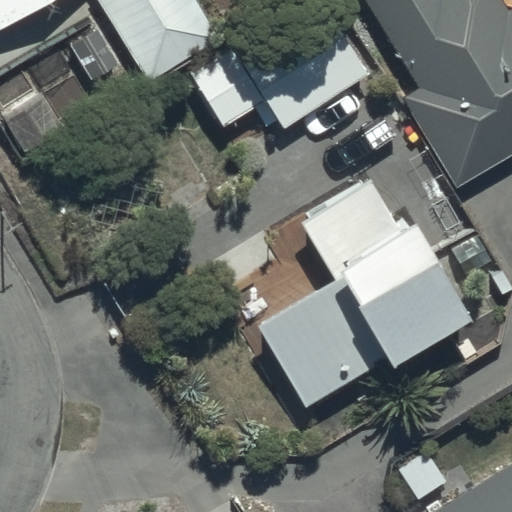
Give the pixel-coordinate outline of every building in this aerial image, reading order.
[(0,0),(0,11),(19,0),(0,0)] [(209,0),(95,0),(143,77),(225,26),(209,0)] [(256,93),(273,119),(359,64),(316,0),(291,0),(228,42),(226,39),(182,68),(215,120),(256,93)] [(362,0),(411,82),(395,91),(448,181),(511,143),(511,0),(510,0),(497,4),(495,0),(362,0)] [(320,267),(241,318),(292,399),(451,296),(394,209),(387,213),(357,167),(286,214),(320,267)] [(511,511),(511,453),(418,511),(511,511)]
